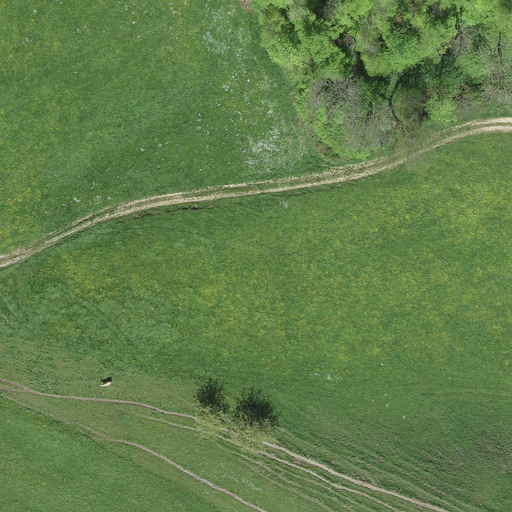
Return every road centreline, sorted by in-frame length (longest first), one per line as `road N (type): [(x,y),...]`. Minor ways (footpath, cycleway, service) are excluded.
road 1 (track): [(511,125),(481,125),(369,171),(205,194)]
road 2 (track): [(0,264),(115,212),(205,194)]
